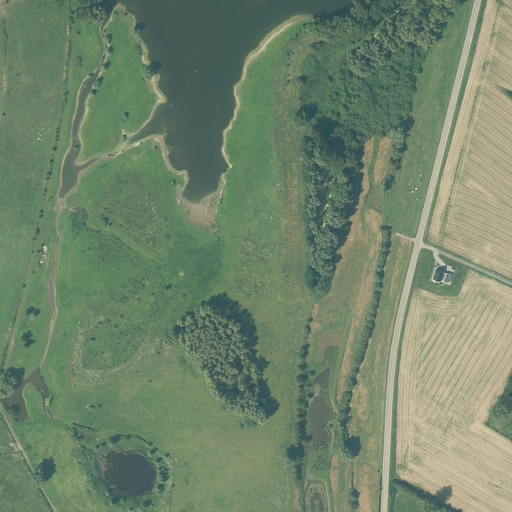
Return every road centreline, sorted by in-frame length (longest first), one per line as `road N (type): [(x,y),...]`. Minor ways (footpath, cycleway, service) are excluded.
road 1 (unclassified): [(477,0),(396,335),(383,511)]
road 2 (track): [(0,381),(41,214)]
